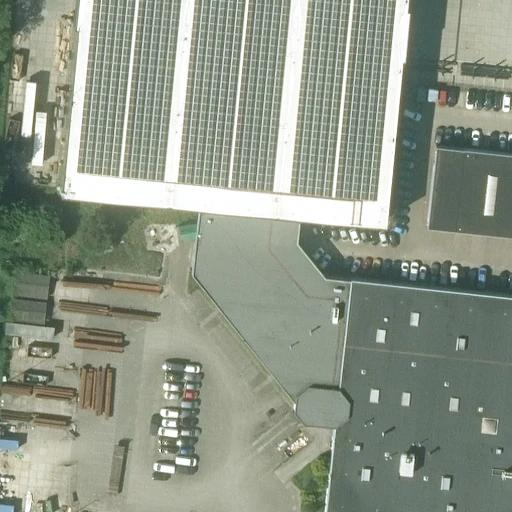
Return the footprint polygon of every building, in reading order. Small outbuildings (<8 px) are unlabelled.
[(75,22),(59,190),(384,221),(394,120),(400,54),(403,54),(407,4),(405,4),(405,0),(74,0),(73,22),(75,22)] [(511,234),(511,152),(433,144),(424,225),(511,234)] [(511,294),(326,274),(298,239),(301,216),(199,205),(192,270),(294,396),(293,406),(304,420),(334,423),(332,448),(511,467),(511,294)] [(11,271),(9,321),(42,323),(44,273),(11,271)] [(511,511),(511,467),(332,448),(324,511),(511,511)]
